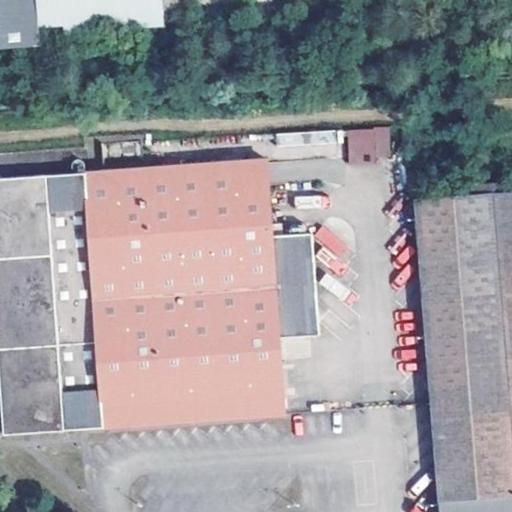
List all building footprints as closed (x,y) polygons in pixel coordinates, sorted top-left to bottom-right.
[(0,0),(0,51),(42,48),(37,0),(0,0)] [(390,161),(389,128),(347,129),(348,162),(390,161)] [(0,364),(5,437),(107,430),(228,421),(292,416),(286,340),(325,337),(318,235),(278,238),(273,160),(0,180),(0,364)] [(511,182),(417,190),(417,198),(511,191),(511,182)] [(511,511),(511,191),(417,198),(442,511),(511,511)] [(228,421),(107,430),(107,443),(229,434),(228,421)]
